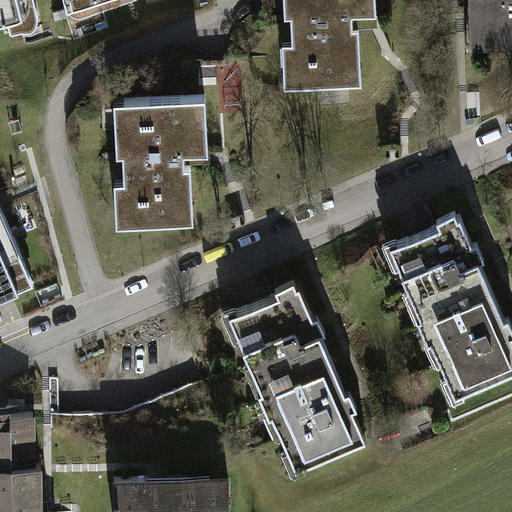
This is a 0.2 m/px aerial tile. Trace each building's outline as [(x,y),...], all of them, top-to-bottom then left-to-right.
[(0,0),(0,21),(19,17),(23,13),(26,9),(28,4),(27,0),(0,0)] [(65,0),(67,5),(68,10),(72,13),(77,13),(84,12),(124,0),(65,0)] [(289,13),(293,86),(361,82),(358,23),(353,23),(352,12),(373,11),(372,0),(291,0),(292,12),(289,13)] [(511,0),(475,0),(476,42),(511,41),(511,0)] [(121,148),(123,221),(191,220),(189,161),(184,161),(184,149),(205,149),(204,94),(123,96),(124,148),(121,148)] [(0,295),(19,287),(7,260),(22,254),(0,203),(0,295)] [(422,307),(426,315),(491,288),(478,259),(483,257),(475,240),(470,242),(456,206),(436,214),(439,221),(389,242),(417,309),(422,307)] [(263,379),(267,387),(332,360),(319,331),(323,329),(316,312),(311,314),(294,275),(274,283),(277,291),(229,311),(258,381),(263,379)] [(491,288),(426,315),(418,318),(427,340),(434,337),(443,358),(439,360),(447,378),(451,376),(457,392),(511,368),(511,337),(511,335),(511,334),(511,325),(508,316),(503,318),(491,288)] [(332,360),(267,387),(259,391),(268,412),(275,409),(284,430),(280,432),(287,450),(292,448),(298,464),(364,436),(352,407),(356,405),(349,388),(344,390),(332,360)] [(0,413),(0,462),(33,462),(32,411),(6,411),(6,414),(0,413)] [(0,511),(40,511),(40,462),(33,462),(0,462),(0,511)] [(113,474),(113,511),(228,511),(227,479),(147,480),(146,473),(113,474)]
